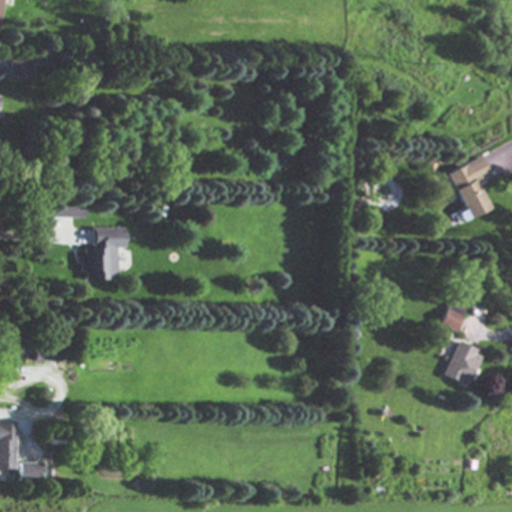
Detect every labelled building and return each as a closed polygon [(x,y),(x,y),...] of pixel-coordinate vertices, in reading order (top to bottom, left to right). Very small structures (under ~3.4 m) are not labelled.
[(5,78),(25,79),(26,61),(6,61),(5,78)] [(444,175),(462,210),(452,215),(457,225),(487,210),(473,182),(486,176),(478,158),(444,175)] [(83,220),(84,203),(51,203),(50,219),(83,220)] [(84,282),(115,281),(114,249),(122,249),(122,229),(91,229),(91,249),(80,250),(80,274),(84,274),(84,282)] [(436,327),(452,333),(462,310),(446,304),(436,327)] [(464,387),(479,354),(454,343),(439,376),(464,387)] [(31,362),(55,364),(56,346),(32,345),(31,362)] [(0,469),(10,470),(11,425),(0,424),(0,469)] [(38,479),(38,465),(15,464),(15,478),(38,479)]
